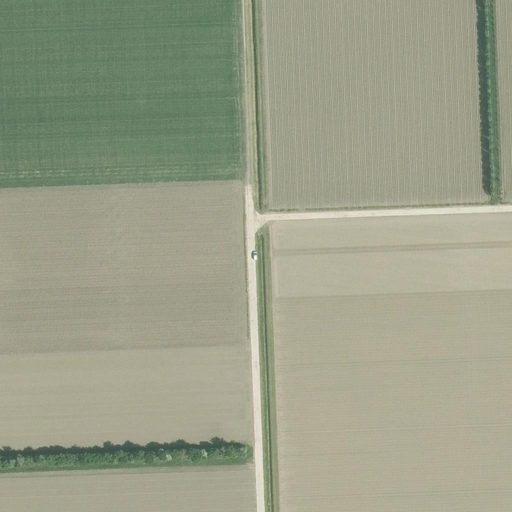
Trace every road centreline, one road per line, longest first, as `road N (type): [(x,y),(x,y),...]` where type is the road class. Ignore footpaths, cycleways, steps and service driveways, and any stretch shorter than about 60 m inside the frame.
road 1 (track): [(260,511),(249,218)]
road 2 (track): [(249,218),(511,209)]
road 3 (track): [(249,218),(243,0)]
